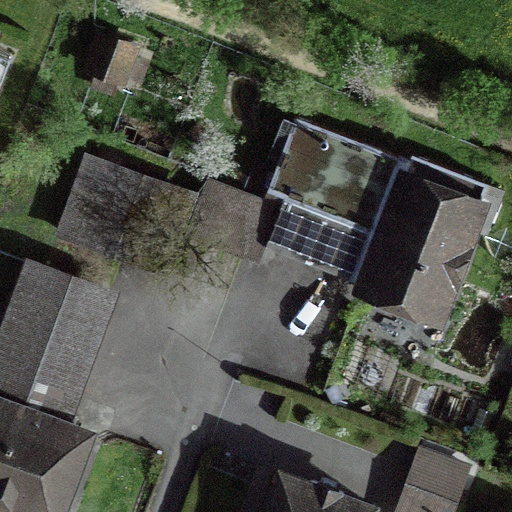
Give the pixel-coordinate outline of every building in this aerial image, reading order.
[(96,37),(85,69),(120,82),(132,50),(96,37)] [(290,121),(262,194),(365,233),(346,282),(433,315),(483,186),(406,157),(404,163),(290,121)] [(85,158),(58,235),(153,269),(181,193),(85,158)] [(269,210),(220,191),(204,236),(253,254),(269,210)] [(0,500),(31,511),(49,511),(77,437),(67,434),(74,417),(63,413),(100,313),(20,283),(0,338),(0,500)] [(408,483),(397,511),(452,511),(470,466),(421,448),(408,483)] [(366,511),(368,509),(341,499),(339,495),(309,483),(305,485),(278,475),(264,511),(366,511)]
